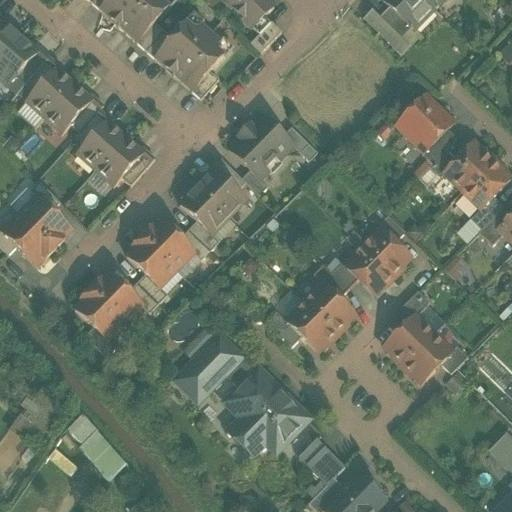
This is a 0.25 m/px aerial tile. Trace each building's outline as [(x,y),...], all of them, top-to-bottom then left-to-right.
[(111,0),(95,0),(90,6),(100,15),(101,14),(100,13),(111,0)] [(136,45),(137,46),(154,27),(175,3),(171,0),(111,0),(100,13),(101,14),(110,22),(110,23),(118,31),(119,30),(136,45)] [(219,0),(258,39),(270,28),(263,22),(273,12),(265,3),(267,0),(219,0)] [(389,12),(410,33),(412,36),(433,14),(418,0),(382,0),(382,6),(389,12)] [(418,0),(433,14),(447,0),(418,0)] [(389,12),(379,22),(400,43),(410,33),(389,12)] [(379,22),(371,15),(363,23),(392,52),(400,43),(379,22)] [(174,79),(192,95),(209,76),(230,52),(193,19),(172,43),(155,62),(156,63),(166,71),(165,72),(173,80),(174,79)] [(0,24),(0,61),(19,40),(4,27),(1,24),(0,24)] [(145,55),(163,35),(154,27),(137,46),(136,45),(135,46),(145,55)] [(258,39),(250,48),(260,58),(281,37),(271,27),(270,28),(258,39)] [(172,43),(163,35),(145,55),(155,64),(156,63),(155,62),(172,43)] [(19,40),(0,61),(0,83),(7,90),(16,80),(37,56),(33,53),(19,40)] [(25,88),(49,61),(36,50),(33,53),(37,56),(16,80),(25,88)] [(62,72),(49,61),(25,88),(34,96),(55,72),(59,76),(62,72)] [(59,76),(55,72),(34,96),(25,106),(43,122),(73,88),(59,76)] [(209,76),(192,95),(191,96),(200,104),(218,84),(209,76)] [(88,101),(73,88),(43,122),(62,138),(70,129),(91,105),(88,101)] [(103,110),(90,98),(88,101),(91,105),(70,129),(79,137),(99,114),(103,110)] [(452,128),(425,102),(396,132),(422,158),(423,158),(447,134),(452,128)] [(112,125),(99,114),(79,137),(75,141),(84,149),(105,125),(109,128),(112,125)] [(249,175),(259,185),(293,151),(282,140),(261,120),(250,131),(249,130),(237,142),(238,143),(228,154),(249,175)] [(94,175),(124,142),(109,128),(105,125),(84,149),(76,158),(94,175)] [(291,132),(282,140),(293,151),(308,166),(317,157),(291,132)] [(445,156),(457,144),(447,134),(423,158),(422,158),(421,160),(426,164),(412,179),(418,184),(429,172),(445,156)] [(139,155),(124,142),(94,175),(113,191),(121,182),(143,158),(139,155)] [(455,165),(443,178),(443,179),(461,196),(491,166),(472,148),(455,165)] [(142,152),(139,155),(143,158),(121,182),(130,190),(154,163),(142,152)] [(455,165),(445,156),(429,172),(440,183),(443,179),(443,178),(455,165)] [(214,174),(237,196),(245,188),(241,183),(219,162),(207,175),(210,178),(214,174)] [(491,166),(461,196),(479,214),(480,215),(493,202),(510,185),(491,166)] [(196,191),(228,222),(245,205),(237,196),(214,174),(210,178),(196,191)] [(249,175),(241,183),(245,188),(258,201),(267,192),(259,185),(249,175)] [(36,201),(51,216),(59,207),(38,186),(29,195),(36,202),(36,201)] [(196,227),(210,240),(211,240),(228,222),(196,191),(179,209),(196,227)] [(19,219),(54,254),(64,244),(62,243),(70,234),(51,216),(36,201),(36,202),(19,219)] [(480,215),(479,214),(470,224),(480,234),(503,212),(493,202),(480,215)] [(503,212),(480,234),(477,237),(491,251),(503,238),(498,234),(511,220),(503,212)] [(2,236),(1,237),(16,251),(35,270),(43,262),(45,263),(54,254),(19,219),(2,236)] [(511,219),(511,220),(498,234),(503,238),(511,246),(511,219)] [(380,234),(394,248),(404,238),(387,221),(377,231),(380,234)] [(142,241),(176,275),(192,258),(193,257),(179,243),(161,225),(152,233),(151,232),(142,241)] [(196,227),(188,235),(210,256),(219,247),(211,240),(210,240),(196,227)] [(1,237),(2,236),(0,234),(0,252),(7,260),(16,251),(1,237)] [(394,248),(380,234),(361,252),(391,282),(410,263),(394,248)] [(188,235),(179,243),(193,257),(192,258),(200,266),(210,256),(188,235)] [(145,279),(158,293),(159,292),(176,275),(142,241),(132,251),(134,252),(125,261),(145,279)] [(391,282),(361,252),(343,271),(358,285),(373,300),(391,282)] [(331,278),(348,295),(358,285),(343,271),(341,268),(331,278)] [(322,289),(338,305),(348,295),(331,278),(322,269),(312,279),(322,289)] [(99,285),(90,294),(124,327),(140,310),(141,309),(128,296),(109,278),(101,286),(99,285)] [(145,279),(136,288),(158,309),(167,300),(159,292),(158,293),(145,279)] [(136,288),(128,296),(141,309),(140,310),(149,318),(158,309),(136,288)] [(338,305),(322,289),(304,308),(335,338),(353,320),(338,305)] [(124,327),(90,294),(81,304),(82,305),(74,313),(93,332),(106,345),(107,344),(124,327)] [(414,321),(415,322),(429,307),(417,296),(392,321),(403,332),(414,321)] [(335,338),(304,308),(286,326),(285,326),(301,342),(317,357),(335,338)] [(265,328),(290,353),(301,342),(285,326),(286,326),(276,316),(265,328)] [(402,371),(433,339),(415,322),(414,321),(403,332),(383,352),(402,371)] [(242,362),(207,327),(181,354),(193,365),(174,385),(197,407),(225,379),(239,393),(228,404),(244,420),(227,437),(250,460),(265,446),(275,456),(307,423),(257,374),(255,377),(241,363),(242,362)] [(106,345),(93,332),(85,341),(106,362),(115,352),(107,344),(106,345)] [(440,369),(451,358),(451,357),(433,339),(402,371),(420,389),(440,369)] [(451,358),(440,369),(450,379),(467,362),(456,351),(451,357),(451,358)] [(469,386),(460,377),(453,384),(462,393),(469,386)] [(65,433),(110,482),(128,466),(82,417),(65,433)] [(21,418),(10,432),(23,443),(34,428),(21,418)] [(511,476),(511,445),(505,439),(490,455),(511,476)] [(316,443),(298,462),(307,471),(325,452),(316,443)] [(325,452),(307,471),(317,480),(335,462),(325,452)] [(335,462),(317,480),(326,489),(333,482),(344,471),(335,462)] [(343,493),(324,511),(377,511),(384,505),(371,493),(374,490),(360,476),(343,493)] [(324,511),(343,493),(333,482),(326,489),(308,508),(311,511),(324,511)] [(511,502),(502,511),(511,511),(511,486),(508,491),(511,494),(511,502)]
